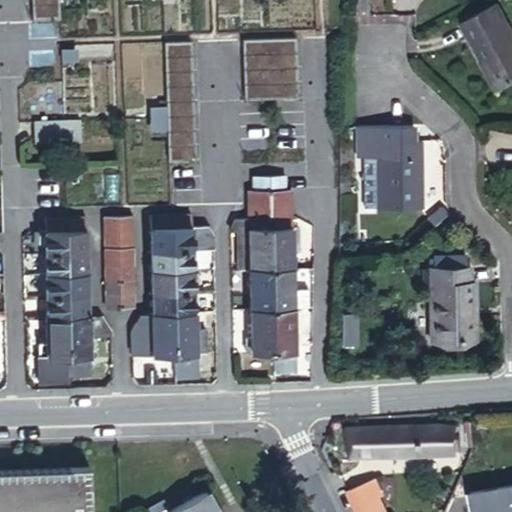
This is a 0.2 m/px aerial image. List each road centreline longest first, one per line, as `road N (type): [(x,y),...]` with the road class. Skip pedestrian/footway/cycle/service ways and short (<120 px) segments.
road 1 (residential): [(369,27),(381,60),(454,137),(459,202),(511,262)]
road 2 (tertiary): [(511,390),(277,402)]
road 3 (tertiary): [(277,402),(120,406)]
road 4 (residential): [(329,511),(277,402)]
road 5 (tertiary): [(120,406),(0,410)]
